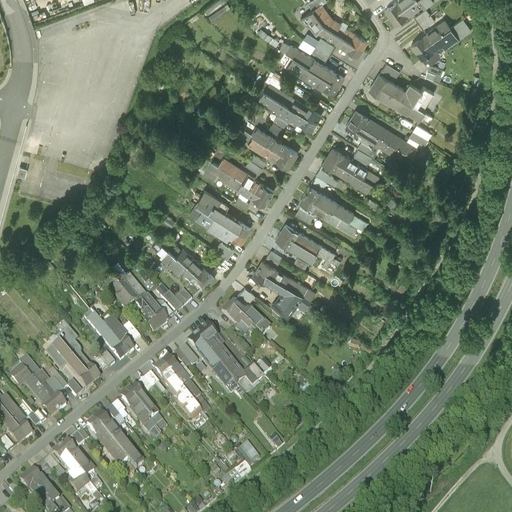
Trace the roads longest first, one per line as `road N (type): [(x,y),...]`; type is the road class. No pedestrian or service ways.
road 1 (residential): [(359,0),(382,32),(381,46),(238,271),(0,479)]
road 2 (primary): [(511,204),(488,272),(441,357),(409,400),(287,511)]
road 3 (primary): [(328,511),(433,411),(511,282)]
